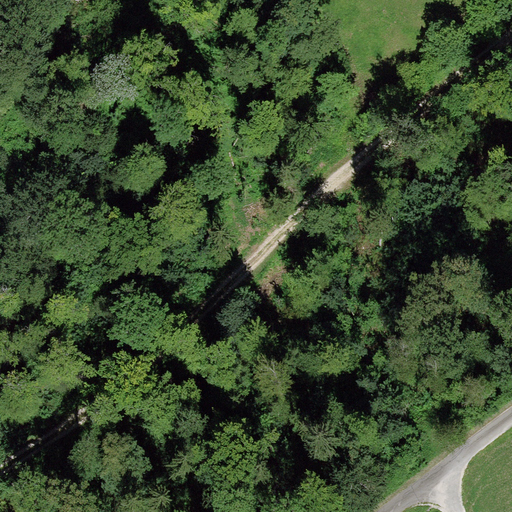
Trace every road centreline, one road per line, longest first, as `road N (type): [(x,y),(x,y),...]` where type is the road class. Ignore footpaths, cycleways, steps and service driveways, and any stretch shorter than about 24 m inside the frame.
road 1 (track): [(0,468),(111,392),(511,29)]
road 2 (unclassified): [(384,511),(511,417)]
